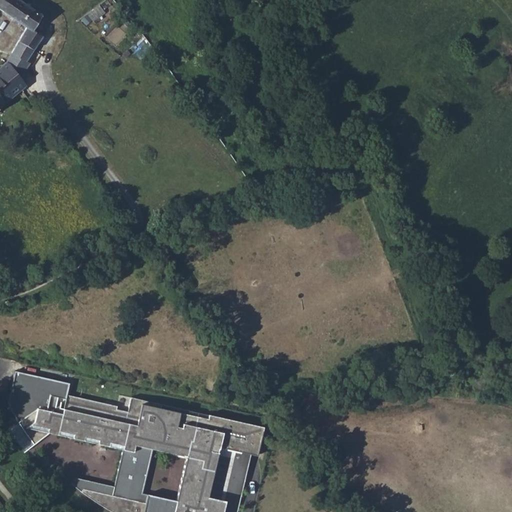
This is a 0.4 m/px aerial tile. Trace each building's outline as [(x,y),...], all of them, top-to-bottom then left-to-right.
[(40,17),(16,0),(0,0),(0,12),(3,14),(24,30),(10,55),(25,62),(41,37),(38,35),(31,31),(35,26),(40,17)] [(31,31),(38,35),(42,30),(35,26),(31,31)] [(7,62),(20,79),(28,64),(25,62),(10,55),(7,62)] [(0,88),(0,98),(4,105),(25,86),(20,79),(7,62),(6,65),(0,69),(0,82),(2,86),(0,88)] [(112,496),(84,489),(81,492),(108,510),(112,511),(207,511),(209,506),(205,505),(207,497),(218,447),(241,452),(242,448),(251,450),(250,454),(256,456),(262,427),(130,398),(127,412),(116,409),(116,406),(108,404),(107,407),(65,398),(68,384),(15,372),(8,404),(17,421),(34,445),(49,433),(57,435),(58,429),(74,433),(72,438),(83,440),(84,435),(99,438),(97,444),(108,446),(109,441),(123,444),(112,496)] [(34,445),(17,421),(7,428),(24,452),(34,445)] [(209,506),(207,511),(221,511),(224,501),(207,497),(205,505),(209,506)]
